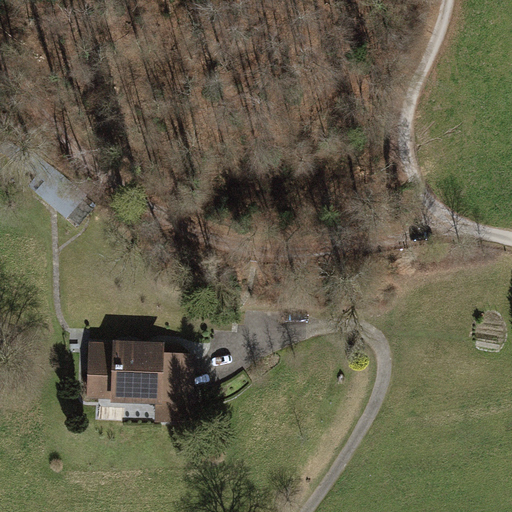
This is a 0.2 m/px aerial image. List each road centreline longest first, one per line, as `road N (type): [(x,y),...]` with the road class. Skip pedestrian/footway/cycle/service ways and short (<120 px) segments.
road 1 (track): [(0,69),(98,171),(172,223),(256,253),(397,236),(433,214)]
road 2 (track): [(447,0),(415,93),(407,150),(415,190),(433,214),(459,229),(511,245)]
